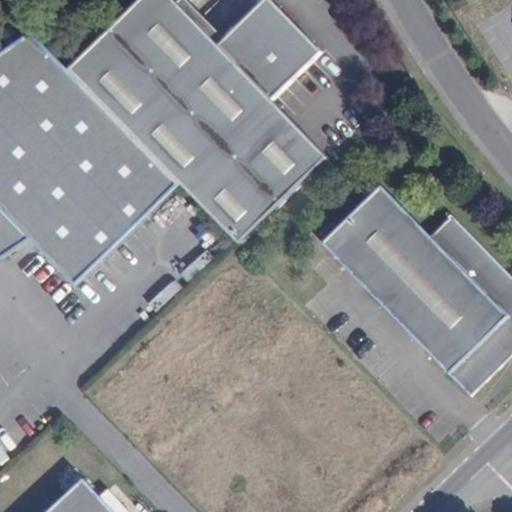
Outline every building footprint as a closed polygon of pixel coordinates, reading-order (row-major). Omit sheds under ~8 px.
[(176,0),(146,0),(76,70),(186,184),(244,244),(332,158),(276,101),(326,53),(273,0),(270,0),(223,47),(176,0)] [(40,33),(0,59),(0,263),(35,239),(80,286),(186,184),(76,70),(40,33)] [(385,189),(326,246),(474,398),(511,362),(511,274),(456,218),(434,239),(385,189)] [(208,227),(184,252),(193,261),(182,273),(190,281),(226,244),(208,227)] [(113,511),(85,482),(51,511),(113,511)]
